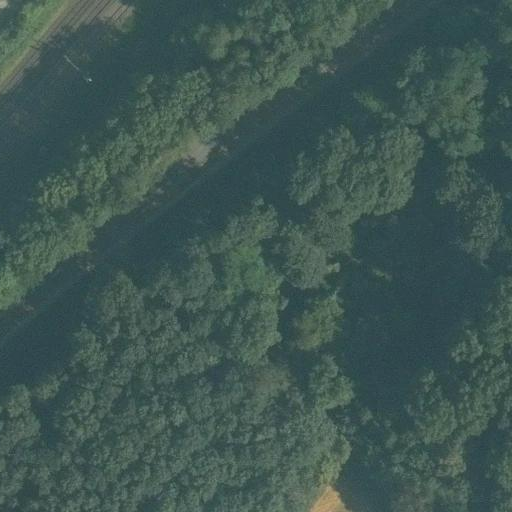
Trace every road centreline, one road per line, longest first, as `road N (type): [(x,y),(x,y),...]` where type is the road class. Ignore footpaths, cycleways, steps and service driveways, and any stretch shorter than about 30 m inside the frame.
road 1 (unclassified): [(0,310),(403,0)]
road 2 (track): [(426,511),(240,345),(154,299),(93,232)]
